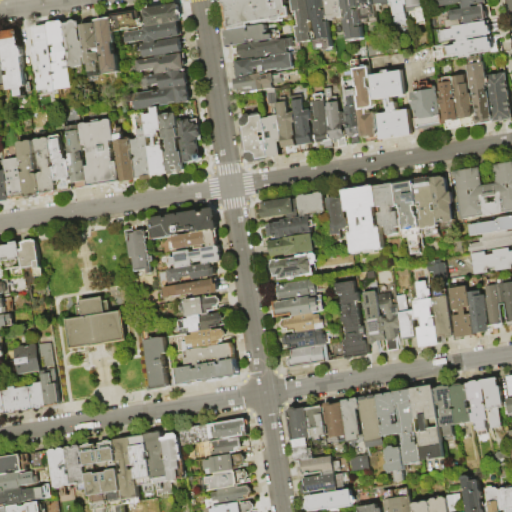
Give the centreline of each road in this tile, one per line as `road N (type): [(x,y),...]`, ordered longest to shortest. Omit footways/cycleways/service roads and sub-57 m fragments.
road 1 (residential): [(511,141),(0,223)]
road 2 (residential): [(282,511),(200,0)]
road 3 (residential): [(511,354),(0,436)]
